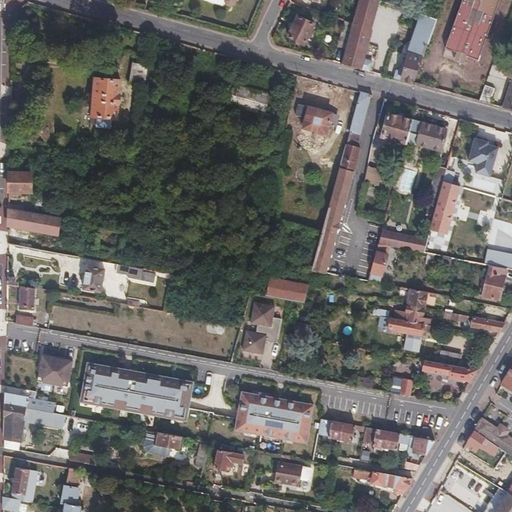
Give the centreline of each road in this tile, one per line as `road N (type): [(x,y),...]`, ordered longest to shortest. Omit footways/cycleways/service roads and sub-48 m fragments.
road 1 (residential): [(0,322),(464,414)]
road 2 (residential): [(328,511),(0,452)]
road 3 (residential): [(255,49),(511,120)]
road 4 (residential): [(73,0),(255,49)]
road 5 (unknown): [(381,84),(351,211),(348,263)]
